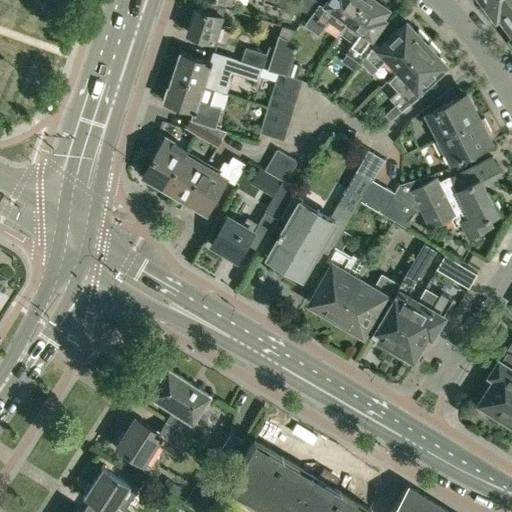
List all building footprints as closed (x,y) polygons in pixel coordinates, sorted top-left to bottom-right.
[(364,1),(364,0),(327,0),(324,6),(320,3),(305,23),(319,33),(323,27),(338,37),(341,33),(343,29),(364,1)] [(387,12),(391,7),(385,3),(386,0),(364,0),(364,1),(343,29),(341,33),(355,43),(342,61),(355,70),(363,59),(367,53),(368,53),(376,42),(371,39),(389,14),(387,12)] [(511,0),(488,0),(487,1),(486,1),(503,24),(511,16),(511,0)] [(229,29),(220,26),(224,13),(197,5),(188,32),(225,43),(229,29)] [(511,35),(511,16),(503,24),(511,35)] [(400,68),(430,39),(419,28),(417,31),(408,21),(380,46),(376,42),(368,53),(367,53),(363,59),(373,70),(382,61),(383,62),(389,57),(400,68)] [(283,24),(280,33),(290,39),(297,28),(283,24)] [(279,72),(289,75),(298,45),(290,39),(280,33),(274,28),(266,52),(247,45),(242,60),(244,60),(279,72)] [(420,89),(447,64),(439,55),(442,52),(430,39),(400,68),(389,78),(399,90),(391,97),(399,105),(387,115),(391,120),(424,93),(420,89)] [(234,71),(238,58),(213,50),(210,60),(181,51),(181,52),(182,52),(174,74),(204,84),(208,71),(231,78),(234,71)] [(304,80),(289,75),(279,72),(277,81),(276,84),(300,91),(304,80)] [(214,87),(204,84),(174,74),(171,85),(169,85),(164,100),(195,110),(192,118),(216,126),(220,113),(210,110),(212,103),(209,102),(214,87)] [(296,103),(300,91),(276,84),(272,96),(296,103)] [(438,137),(479,116),(467,92),(429,112),(434,121),(431,123),(438,137)] [(293,115),(296,103),(272,96),(268,108),(293,115)] [(289,127),(293,115),(268,108),(265,120),(289,127)] [(488,121),(483,124),(479,116),(438,137),(445,152),(449,150),(454,159),(492,140),(491,138),(495,136),(488,121)] [(227,130),(216,126),(192,118),(187,128),(218,145),(227,130)] [(285,139),(289,127),(265,120),(261,132),(285,139)] [(166,186),(186,153),(188,149),(159,132),(151,146),(159,150),(145,174),(146,175),(146,174),(166,186)] [(278,148),(265,169),(276,175),(288,154),(278,148)] [(370,149),(357,172),(372,181),(385,158),(370,149)] [(187,197),(206,165),(186,153),(166,186),(187,197)] [(288,154),(276,175),(284,180),(285,181),(286,181),(298,160),(288,154)] [(207,210),(208,211),(227,178),(235,183),(246,163),(233,155),(229,163),(225,160),(218,172),(206,165),(187,197),(207,209),(207,210)] [(471,237),(493,225),(489,218),(500,213),(485,184),(503,174),(493,156),(441,183),(438,177),(424,184),(420,177),(400,183),(395,192),(373,179),(361,200),(411,230),(423,209),(431,226),(450,216),(455,227),(464,223),(471,237)] [(286,181),(285,181),(284,180),(266,211),(243,197),(231,216),(229,215),(212,243),(214,244),(214,243),(238,258),(237,258),(238,259),(255,231),(267,239),(297,188),(286,181)] [(335,245),(344,229),(356,208),(345,201),(335,218),(294,194),(282,215),(290,220),(268,257),(270,258),(302,276),(301,277),(303,277),(316,254),(326,260),(335,245)] [(352,255),(344,250),(353,235),(344,229),(335,245),(326,260),(335,264),(312,301),(323,308),(324,312),(335,319),(360,278),(369,262),(354,253),(352,255)] [(422,274),(428,263),(436,249),(424,242),(400,283),(391,298),(370,335),(376,339),(377,343),(387,350),(417,300),(407,294),(420,273),(422,274)] [(470,285),(477,273),(446,254),(439,265),(438,266),(470,285)] [(391,298),(400,283),(383,273),(375,287),(360,278),(335,319),(349,327),(353,325),(364,331),(385,294),(391,298)] [(432,334),(453,298),(442,292),(432,309),(417,300),(387,350),(400,357),(404,355),(412,359),(429,332),(432,334)] [(511,352),(508,350),(493,373),(498,376),(483,401),(482,406),(485,411),(490,412),(495,409),(508,417),(511,411),(511,352)] [(197,423),(192,419),(208,394),(166,366),(149,393),(168,405),(167,407),(171,410),(165,419),(187,434),(189,435),(197,423)] [(187,434),(165,419),(158,430),(135,415),(115,446),(141,462),(156,440),(175,453),(187,434)] [(230,460),(243,439),(231,431),(218,453),(230,460)] [(366,511),(370,506),(369,505),(367,507),(333,487),(337,480),(321,471),(317,478),(254,440),(255,438),(253,438),(226,485),(273,511),(366,511)] [(203,471),(215,479),(227,460),(214,453),(203,471)] [(129,511),(116,504),(129,484),(102,466),(83,496),(108,511),(129,511)] [(183,488),(166,478),(160,488),(177,499),(183,488)] [(429,511),(435,502),(407,484),(389,511),(429,511)] [(190,491),(182,503),(196,511),(198,511),(205,501),(190,491)] [(451,511),(435,502),(429,511),(451,511)]
